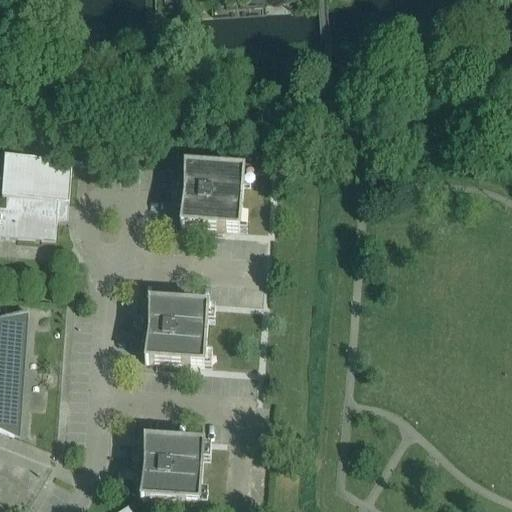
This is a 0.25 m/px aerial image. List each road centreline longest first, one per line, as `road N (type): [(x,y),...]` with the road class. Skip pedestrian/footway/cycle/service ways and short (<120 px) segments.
road 1 (residential): [(71,511),(94,472),(108,259)]
road 2 (residential): [(108,259),(96,251),(91,230),(92,205),(102,201),(132,211),(123,259)]
